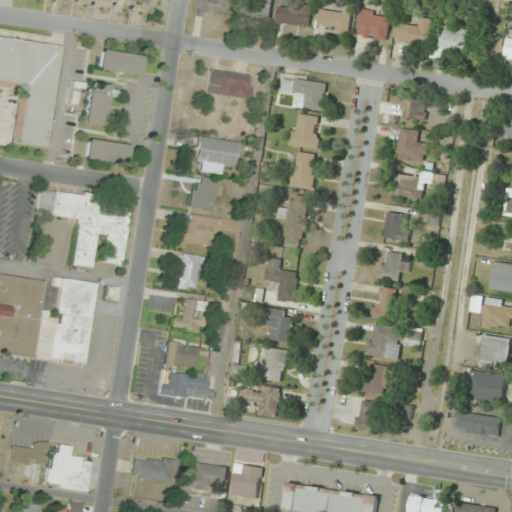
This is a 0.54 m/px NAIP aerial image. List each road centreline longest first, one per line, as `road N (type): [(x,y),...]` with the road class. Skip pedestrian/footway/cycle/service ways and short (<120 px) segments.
road 1 (secondary): [(511,477),(0,397)]
road 2 (residential): [(511,93),(0,14)]
road 3 (residential): [(105,511),(183,0)]
road 4 (residential): [(318,446),(374,72)]
road 5 (residential): [(153,192),(0,167)]
